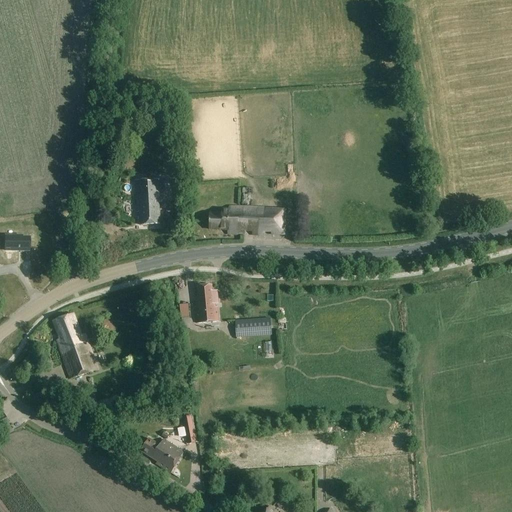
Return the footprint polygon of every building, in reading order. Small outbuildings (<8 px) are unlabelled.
[(176,202),(185,201),(183,171),(174,172),(176,202)] [(158,225),(157,203),(161,203),(160,180),(135,181),(136,213),(139,213),(140,226),(158,225)] [(284,235),(284,212),(266,211),(266,209),(229,208),(229,211),(222,211),(221,215),(210,214),(209,230),(228,230),(228,234),(244,235),(244,230),(252,231),(252,235),(264,236),(264,231),(271,231),(271,235),(284,235)] [(5,235),(4,251),(29,252),(29,237),(22,237),(23,236),(5,235)] [(216,304),(218,304),(217,291),(213,291),(212,286),(197,287),(198,304),(195,304),(196,324),(218,322),(216,304)] [(71,380),(97,371),(85,335),(81,336),(74,315),(53,323),(60,341),(57,342),(71,380)] [(236,321),(236,323),(237,337),(237,338),(272,336),(272,334),(271,321),(270,318),(236,321)] [(0,430),(9,425),(3,414),(0,415),(0,430)] [(18,415),(14,422),(19,425),(23,418),(18,415)] [(188,444),(195,443),(190,415),(183,417),(188,444)] [(160,447),(150,441),(142,453),(158,464),(157,465),(171,474),(184,454),(164,441),(160,447)]
